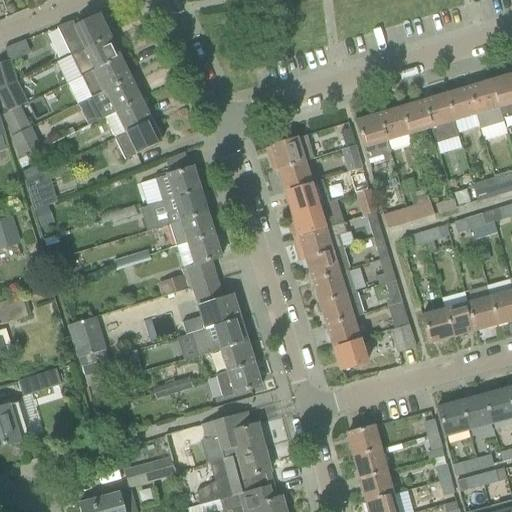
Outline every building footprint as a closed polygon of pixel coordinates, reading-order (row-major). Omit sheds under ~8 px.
[(105,31),(110,29),(103,14),(74,28),(71,22),(56,29),(70,57),(84,51),(108,38),(105,31)] [(117,43),(112,46),(108,38),(84,51),(70,57),(80,78),(124,56),(117,43)] [(9,60),(29,52),(25,41),(5,49),(9,60)] [(119,60),(124,57),(124,56),(80,78),(90,99),(104,92),(129,80),(119,60)] [(15,85),(14,82),(9,63),(0,65),(0,91),(7,88),(7,87),(15,85)] [(511,80),(511,77),(489,83),(498,116),(511,112),(511,113),(511,80)] [(100,121),(139,101),(129,80),(104,92),(90,99),(100,121)] [(489,83),(466,90),(478,129),(479,131),(501,124),(498,116),(489,83)] [(7,88),(0,91),(0,101),(6,114),(19,108),(25,105),(15,85),(7,87),(7,88)] [(466,90),(444,97),(452,122),(456,135),(478,129),(466,90)] [(444,97),(422,103),(429,129),(434,144),(457,137),(456,135),(452,122),(444,97)] [(139,101),(103,120),(113,141),(124,135),(124,134),(149,122),(139,101)] [(407,136),(429,129),(422,103),(399,110),(407,136)] [(11,139),(29,130),(19,108),(6,114),(1,117),(11,139)] [(385,143),(407,136),(399,110),(378,117),(385,143)] [(378,117),(355,123),(366,161),(381,157),(382,162),(390,160),(385,143),(378,117)] [(124,162),(160,144),(149,122),(124,134),(124,135),(113,141),(124,162)] [(349,129),(340,132),(345,149),(354,146),(349,130),(349,129)] [(19,162),(40,151),(29,130),(11,139),(12,139),(8,141),(19,162)] [(277,171),(305,162),(313,159),(305,137),(296,140),(270,149),(273,157),(268,158),(272,173),(277,171)] [(347,173),(361,168),(354,146),(345,149),(333,153),(336,161),(343,159),(347,173)] [(49,171),(60,166),(57,159),(46,165),(49,171)] [(284,193),(311,184),(305,162),(277,171),(284,193)] [(39,165),(22,173),(26,182),(43,174),(39,165)] [(170,201),(199,192),(192,169),(153,181),(161,204),(170,200),(170,201)] [(511,171),(493,178),(499,196),(511,191),(511,171)] [(47,207),(56,204),(45,173),(43,174),(26,182),(24,183),(33,213),(47,207)] [(362,174),(353,176),(358,194),(367,191),(362,174)] [(475,203),(499,196),(493,178),(469,185),(475,203)] [(311,184),(284,193),(291,215),(318,207),(328,203),(321,181),(311,184)] [(358,194),(354,195),(361,218),(374,213),(367,191),(358,194)] [(178,222),(206,214),(199,192),(170,201),(178,222)] [(461,194),(452,197),(455,209),(465,206),(461,194)] [(339,214),(338,214),(334,202),(328,203),(318,207),(291,215),(291,216),(286,217),(290,229),(295,228),(298,238),(324,230),(342,224),(339,214)] [(437,216),(454,211),(451,202),(434,207),(437,216)] [(409,226),(432,218),(427,203),(404,210),(409,226)] [(39,229),(53,225),(47,207),(33,213),(39,229)] [(511,209),(511,207),(497,212),(500,222),(511,218),(511,209)] [(118,222),(135,217),(133,208),(115,213),(118,222)] [(387,233),(409,226),(404,210),(382,217),(387,233)] [(101,228),(118,222),(115,213),(98,218),(101,228)] [(371,238),(381,235),(374,213),(361,218),(361,219),(365,218),(371,238)] [(175,249),(213,236),(206,214),(178,222),(178,223),(168,226),(175,249)] [(481,217),(467,221),(470,232),(474,242),(495,235),(492,225),(484,227),(481,217)] [(0,251),(19,246),(12,220),(0,223),(0,251)] [(467,221),(453,225),(456,236),(470,232),(467,221)] [(338,237),(346,235),(342,224),(324,230),(298,238),(300,246),(295,248),(300,261),(341,248),(338,237)] [(425,246),(441,241),(437,229),(422,234),(425,246)] [(412,250),(425,246),(422,234),(409,238),(412,250)] [(378,263),(388,260),(381,235),(371,238),(378,263)] [(193,268),(220,259),(213,236),(175,249),(186,246),(193,268)] [(347,271),(348,270),(341,248),(300,261),(300,263),(305,261),(311,282),(347,271)] [(484,251),(476,253),(479,264),(487,262),(484,251)] [(133,267),(149,263),(146,253),(130,257),(133,267)] [(115,272),(133,267),(130,257),(112,262),(115,272)] [(51,275),(65,271),(61,259),(48,264),(51,275)] [(383,283),(393,280),(388,264),(378,267),(383,283)] [(318,304),(353,293),(347,271),(311,282),(318,304)] [(160,299),(186,291),(181,277),(156,286),(160,299)] [(387,306),(400,302),(393,280),(383,283),(389,301),(385,302),(387,306)] [(473,332),(495,326),(485,289),(463,295),(473,332)] [(511,298),(511,294),(489,300),(486,289),(485,289),(495,326),(511,321),(511,298)] [(351,318),(363,314),(355,292),(353,293),(318,304),(325,326),(351,318)] [(201,318),(181,324),(185,337),(190,336),(239,320),(232,298),(221,301),(219,293),(194,301),(196,308),(198,308),(201,318)] [(450,339),(473,332),(463,295),(440,301),(443,312),(450,339)] [(0,326),(1,328),(27,320),(20,298),(0,304),(0,326)] [(428,345),(450,339),(443,312),(420,318),(428,345)] [(404,315),(391,319),(394,329),(407,325),(404,315)] [(332,349),(358,341),(351,318),(325,326),(332,349)] [(249,333),(245,322),(241,320),(239,320),(190,336),(197,359),(220,351),(246,343),(244,338),(247,337),(249,333)] [(81,368),(107,361),(96,321),(68,328),(79,369),(81,368)] [(395,356),(414,350),(407,325),(394,329),(394,330),(388,332),(395,356)] [(366,364),(360,345),(358,341),(332,349),(339,373),(366,364)] [(227,373),(253,365),(246,343),(220,351),(227,373)] [(97,386),(127,378),(121,357),(107,361),(81,368),(86,389),(97,386)] [(222,400),(260,388),(253,365),(227,373),(214,377),(222,400)] [(21,399),(58,388),(53,372),(16,383),(21,399)] [(173,394),(190,389),(188,380),(171,385),(173,394)] [(157,399),(173,394),(171,385),(154,391),(157,399)] [(490,426),(511,419),(511,412),(506,390),(483,397),(490,426)] [(467,432),(490,426),(483,397),(459,403),(467,432)] [(443,438),(467,432),(459,403),(436,410),(443,438)] [(0,447),(27,439),(17,404),(0,409),(0,447)] [(246,414),(201,426),(201,427),(205,440),(216,437),(222,461),(263,450),(257,426),(250,428),(246,414)] [(426,438),(436,435),(432,422),(422,425),(426,438)] [(379,451),(373,430),(373,428),(346,435),(352,458),(379,451)] [(179,454),(174,436),(174,435),(163,438),(168,457),(179,454)] [(430,453),(440,450),(436,435),(426,438),(430,453)] [(215,482),(196,492),(200,506),(219,500),(265,488),(261,475),(269,473),(263,450),(222,461),(220,462),(225,479),(215,482)] [(358,481),(385,473),(379,451),(352,458),(358,481)] [(478,472),(493,468),(490,456),(475,460),(478,472)] [(96,459),(84,462),(89,478),(100,474),(96,459)] [(128,488),(174,475),(170,460),(123,473),(128,488)] [(464,476),(478,472),(475,460),(461,464),(464,476)] [(443,466),(433,469),(437,483),(449,480),(445,465),(443,466)] [(493,472),(479,476),(483,488),(497,485),(493,472)] [(364,503),(391,496),(385,473),(358,481),(364,503)] [(468,492),(483,488),(479,476),(465,480),(468,492)] [(449,480),(437,483),(442,499),(453,496),(449,480)] [(284,511),(281,499),(269,502),(265,488),(219,500),(221,511),(230,511),(240,509),(241,511),(284,511)] [(135,511),(130,492),(79,506),(80,511),(135,511)] [(391,496),(364,503),(366,511),(406,511),(401,493),(391,496)] [(488,511),(511,511),(511,504),(511,502),(488,509),(488,511)] [(446,511),(457,511),(455,503),(445,506),(446,511)]
